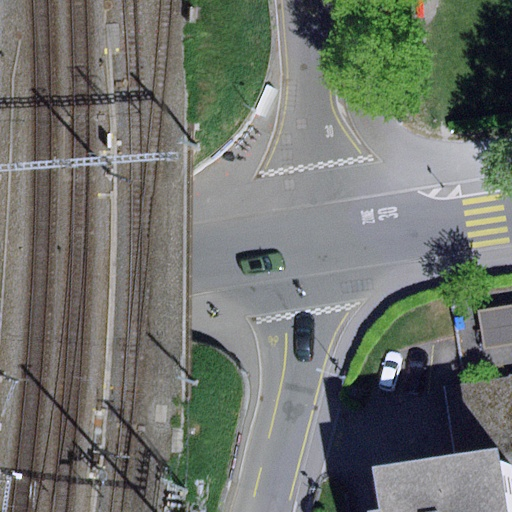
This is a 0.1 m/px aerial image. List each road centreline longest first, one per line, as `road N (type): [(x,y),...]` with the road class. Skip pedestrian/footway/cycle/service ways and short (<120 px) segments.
road 1 (tertiary): [(0,289),(318,239)]
road 2 (residential): [(268,511),(309,346),(318,239)]
road 3 (residential): [(302,0),(318,239)]
road 4 (tertiary): [(318,239),(511,216)]
